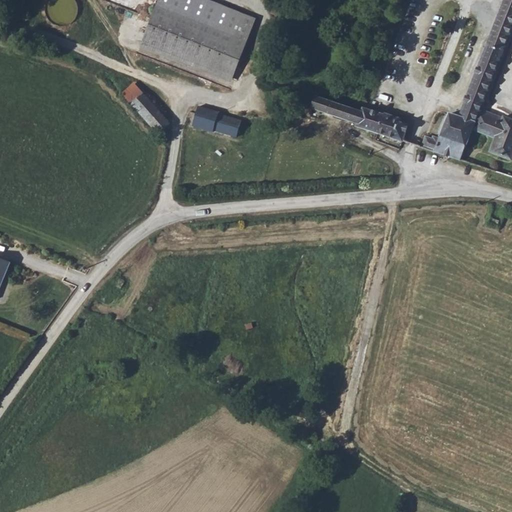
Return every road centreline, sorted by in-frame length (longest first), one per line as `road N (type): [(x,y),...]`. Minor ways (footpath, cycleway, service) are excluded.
road 1 (unclassified): [(511,195),(450,188),(160,219),(87,286),(0,408)]
road 2 (track): [(174,214),(166,192),(178,97),(374,145),(473,187)]
road 3 (track): [(405,490),(361,461),(345,435),(397,193)]
road 4 (track): [(178,97),(0,18)]
